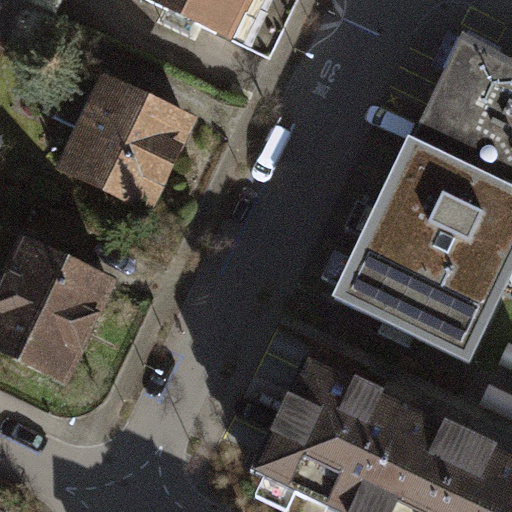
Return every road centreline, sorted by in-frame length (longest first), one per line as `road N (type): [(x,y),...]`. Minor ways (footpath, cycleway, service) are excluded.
road 1 (residential): [(131,505),(364,0)]
road 2 (residential): [(0,440),(131,505)]
